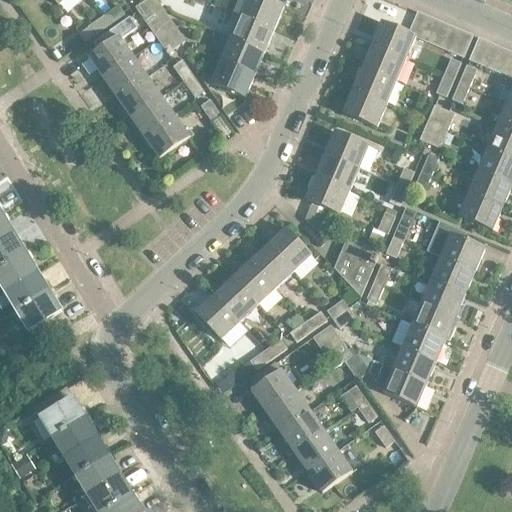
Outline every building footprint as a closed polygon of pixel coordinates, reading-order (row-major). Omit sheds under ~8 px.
[(148,0),(143,4),(154,20),(163,14),(153,0),(148,0)] [(284,9),(263,0),(247,0),(240,17),(274,31),(284,9)] [(263,0),(284,9),(287,0),(263,0)] [(145,26),(154,20),(143,4),(134,10),(145,26)] [(118,7),(103,18),(109,27),(124,16),(118,7)] [(408,35),(415,38),(415,39),(418,40),(428,18),(417,13),(408,35)] [(163,14),(154,20),(165,36),(174,30),(163,14)] [(274,31),(240,17),(230,40),(264,54),(274,31)] [(109,27),(103,18),(87,29),(94,38),(109,27)] [(93,44),(98,53),(89,60),(103,80),(133,59),(121,41),(137,29),(129,18),(93,44)] [(429,45),(439,23),(428,18),(418,40),(429,45)] [(165,36),(154,20),(145,26),(156,42),(165,36)] [(441,50),(450,27),(439,23),(429,45),(441,50)] [(415,38),(408,35),(381,24),(372,47),(405,61),(415,39),(415,38)] [(452,54),(461,32),(450,27),(441,50),(452,54)] [(165,36),(176,51),(185,44),(174,30),(165,36)] [(473,37),(461,32),(452,54),(463,59),(473,37)] [(167,57),(176,51),(165,36),(156,42),(167,57)] [(480,67),(489,44),(478,39),(469,62),(480,67)] [(264,54),(230,40),(221,62),(254,77),(264,54)] [(491,71),(500,49),(489,44),(480,67),(491,71)] [(405,61),(372,47),(362,70),(396,84),(405,61)] [(502,76),(511,54),(500,49),(491,71),(502,76)] [(511,80),(511,53),(511,54),(502,76),(511,80)] [(117,100),(147,79),(133,59),(103,80),(117,100)] [(453,82),(461,65),(450,60),(443,77),(453,82)] [(245,99),(254,77),(221,62),(211,85),(245,99)] [(192,78),(181,63),(172,69),(182,85),(192,78)] [(469,89),(476,71),(466,67),(458,84),(469,89)] [(396,84),(362,70),(352,92),(386,107),(396,84)] [(443,77),(435,94),(446,99),(453,82),(443,77)] [(182,85),(193,100),(202,94),(192,78),(182,85)] [(131,120),(161,99),(147,79),(117,100),(131,120)] [(458,84),(451,101),(462,106),(469,89),(458,84)] [(376,129),(386,107),(352,92),(343,115),(376,129)] [(145,141),(176,120),(161,99),(131,120),(145,141)] [(201,108),(212,123),(221,117),(210,102),(201,108)] [(511,106),(507,105),(497,127),(511,133),(511,106)] [(437,128),(444,111),(434,107),(426,124),(437,128)] [(454,115),(444,111),(437,128),(447,133),(454,115)] [(229,127),(240,145),(257,135),(247,117),(229,127)] [(176,120),(145,141),(159,161),(190,139),(194,137),(188,129),(184,132),(176,120)] [(419,141),(429,146),(437,128),(426,124),(419,141)] [(511,133),(497,127),(487,150),(511,160),(511,133)] [(437,128),(429,146),(439,150),(447,133),(437,128)] [(369,148),(335,133),(325,156),(359,171),(369,148)] [(511,186),(511,160),(487,150),(478,173),(511,187),(511,186)] [(359,171),(325,156),(315,179),(349,194),(359,171)] [(430,179),(437,162),(427,157),(419,175),(430,179)] [(407,191),(414,174),(403,169),(396,187),(407,191)] [(511,187),(478,173),(468,195),(502,210),(511,187)] [(419,175),(412,192),(423,196),(430,179),(419,175)] [(305,202),(339,216),(349,194),(315,179),(305,202)] [(396,187),(388,204),(399,209),(407,191),(396,187)] [(492,232),(502,210),(468,195),(458,218),(492,232)] [(395,218),(384,213),(377,231),(388,235),(395,218)] [(0,220),(0,247),(16,238),(4,218),(0,220)] [(393,237),(404,242),(411,225),(400,220),(393,237)] [(293,274),(311,257),(286,230),(268,247),(293,274)] [(475,273),(485,250),(451,236),(441,258),(475,273)] [(393,237),(385,255),(396,259),(404,242),(393,237)] [(16,238),(0,247),(0,273),(27,257),(16,238)] [(360,299),(380,254),(347,240),(334,270),(360,299)] [(268,247),(250,264),(275,291),(293,274),(268,247)] [(39,276),(27,257),(0,273),(0,287),(5,297),(39,276)] [(441,258),(431,281),(465,295),(475,273),(441,258)] [(250,264),(232,281),(257,308),(275,291),(250,264)] [(384,287),(392,270),(381,266),(373,283),(384,287)] [(51,296),(39,276),(5,297),(17,316),(51,296)] [(232,281),(214,298),(239,325),(257,308),(232,281)] [(431,281),(422,303),(456,318),(465,295),(431,281)] [(373,283),(366,300),(377,305),(384,287),(373,283)] [(34,343),(50,333),(44,324),(62,314),(51,296),(17,316),(34,343)] [(196,315),(221,342),(239,325),(214,298),(196,315)] [(333,321),(348,310),(342,302),(327,312),(333,321)] [(422,303),(412,326),(446,341),(450,343),(450,342),(456,328),(452,327),(456,318),(422,303)] [(348,310),(333,321),(339,330),(355,319),(348,310)] [(320,312),(305,323),(311,332),(327,322),(320,312)] [(296,343),(311,332),(305,323),(289,334),(296,343)] [(412,326),(402,349),(436,363),(446,341),(412,326)] [(322,333),(331,347),(340,341),(331,327),(322,333)] [(322,353),(331,347),(322,333),(313,339),(322,353)] [(271,361),(287,350),(280,341),(265,352),(271,361)] [(340,341),(331,347),(341,361),(350,354),(340,341)] [(341,361),(331,347),(322,353),(332,367),(341,361)] [(402,349),(392,371),(426,386),(436,363),(402,349)] [(265,352),(249,363),(256,372),(271,361),(265,352)] [(383,394),(417,409),(426,386),(392,371),(383,394)] [(295,393),(281,372),(251,393),(265,414),(295,393)] [(367,402),(356,387),(347,393),(358,409),(367,402)] [(279,434),(310,413),(295,393),(265,414),(279,434)] [(73,400),(40,420),(52,440),(86,420),(73,400)] [(358,409),(369,424),(378,418),(367,402),(358,409)] [(294,454),(324,433),(310,413),(279,434),(294,454)] [(98,440),(86,420),(52,440),(64,460),(98,440)] [(394,443),(384,427),(375,434),(385,449),(394,443)] [(308,474),(338,453),(324,433),(294,454),(308,474)] [(109,459),(98,440),(64,460),(76,479),(109,459)] [(308,474),(322,495),(352,473),(338,453),(308,474)] [(23,458),(11,466),(20,480),(31,472),(23,458)] [(121,478),(109,459),(76,479),(88,499),(121,478)] [(95,511),(107,511),(133,497),(121,478),(88,499),(95,511)] [(141,511),(133,497),(107,511),(141,511)]
